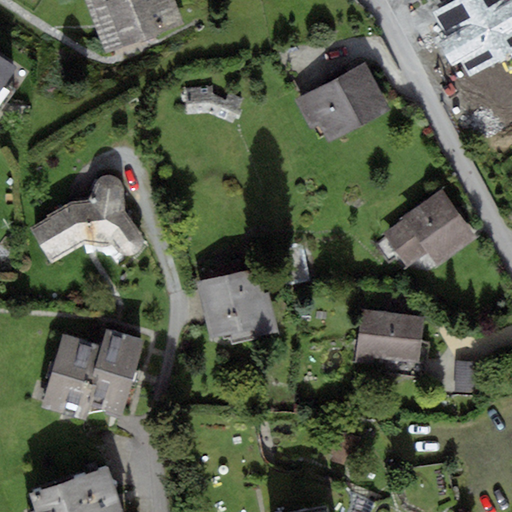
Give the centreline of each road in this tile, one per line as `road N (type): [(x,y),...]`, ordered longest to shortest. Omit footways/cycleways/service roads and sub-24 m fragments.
road 1 (residential): [(150,511),(150,421),(177,325),(133,169)]
road 2 (residential): [(511,263),(370,0)]
